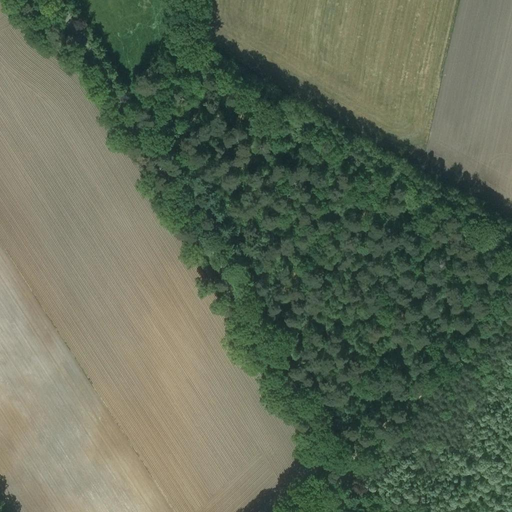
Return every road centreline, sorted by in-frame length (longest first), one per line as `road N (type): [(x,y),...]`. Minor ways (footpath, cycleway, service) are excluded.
road 1 (unclassified): [(366,511),(56,0)]
road 2 (track): [(511,294),(293,511)]
